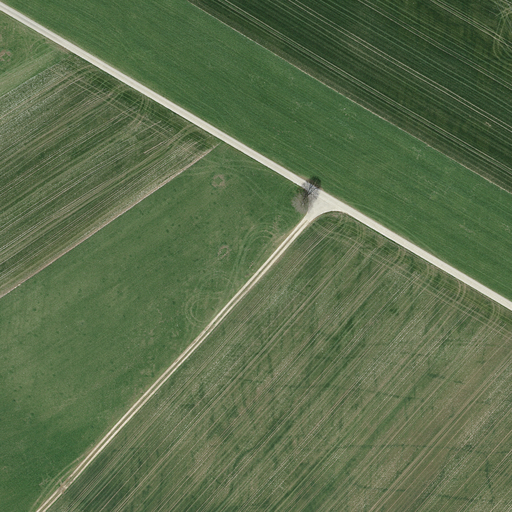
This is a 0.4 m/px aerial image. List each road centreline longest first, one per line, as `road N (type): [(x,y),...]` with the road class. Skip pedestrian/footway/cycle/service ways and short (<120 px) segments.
road 1 (track): [(511,308),(0,8)]
road 2 (track): [(38,511),(326,199)]
